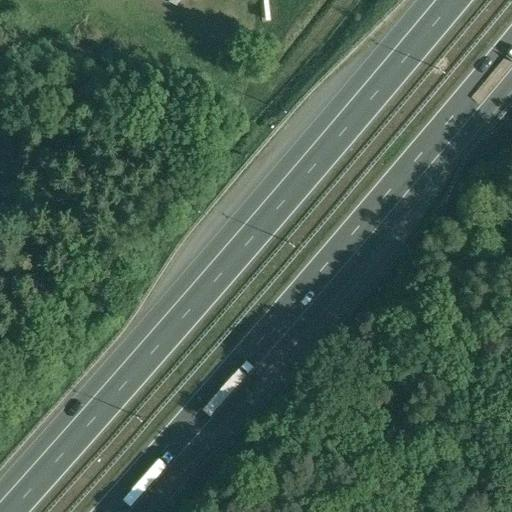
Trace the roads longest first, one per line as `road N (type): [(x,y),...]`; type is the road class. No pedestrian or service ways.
road 1 (motorway): [(440,0),(1,511)]
road 2 (motorway): [(107,511),(511,53)]
